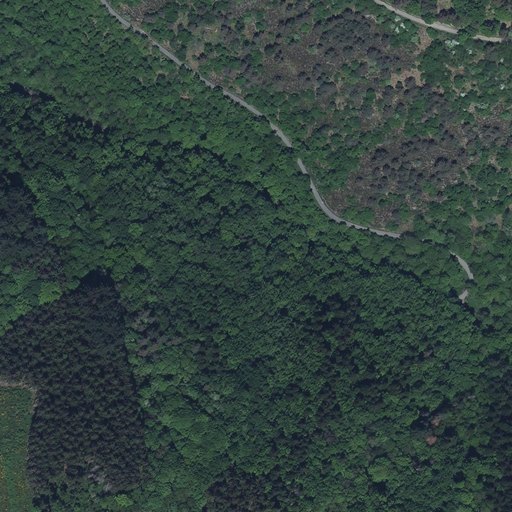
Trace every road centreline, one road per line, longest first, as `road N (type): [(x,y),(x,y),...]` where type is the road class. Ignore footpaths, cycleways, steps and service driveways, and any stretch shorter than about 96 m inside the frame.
road 1 (unclassified): [(0,79),(93,128),(211,159),(310,244),(450,299),(465,295),(472,279),(463,262),(328,213),(277,131),(101,0)]
road 2 (unclassified): [(373,0),(444,29),(511,43)]
